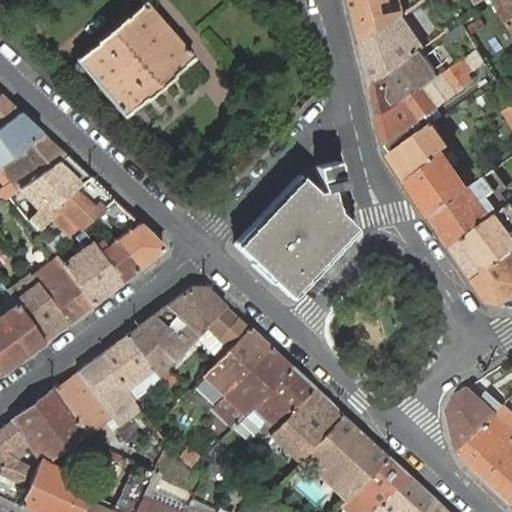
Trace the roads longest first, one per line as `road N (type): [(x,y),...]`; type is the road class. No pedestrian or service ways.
road 1 (residential): [(0,54),(203,244)]
road 2 (residential): [(203,244),(0,399)]
road 3 (residential): [(351,102),(311,127),(203,244)]
road 4 (residential): [(479,350),(402,223),(380,223)]
road 5 (residential): [(380,223),(371,245),(295,335)]
road 6 (residential): [(295,335),(394,425)]
road 7 (residential): [(203,244),(295,335)]
road 8 (residential): [(394,425),(487,511)]
road 9 (residential): [(380,223),(351,102)]
